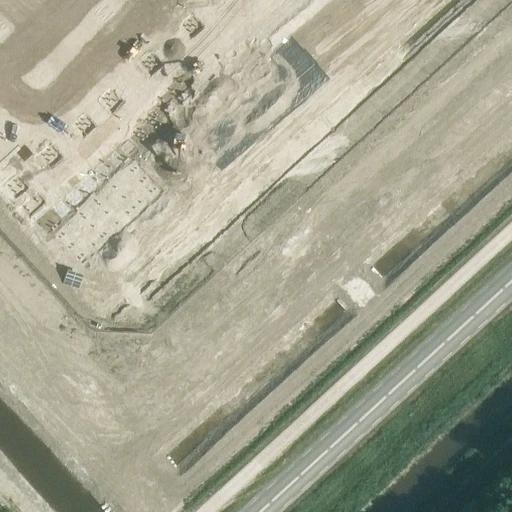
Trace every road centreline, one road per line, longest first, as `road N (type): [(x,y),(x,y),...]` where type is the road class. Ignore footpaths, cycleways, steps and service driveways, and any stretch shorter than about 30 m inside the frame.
road 1 (unknown): [(128,463),(511,108)]
road 2 (secondary): [(260,511),(511,281)]
road 3 (unknown): [(128,463),(0,312)]
